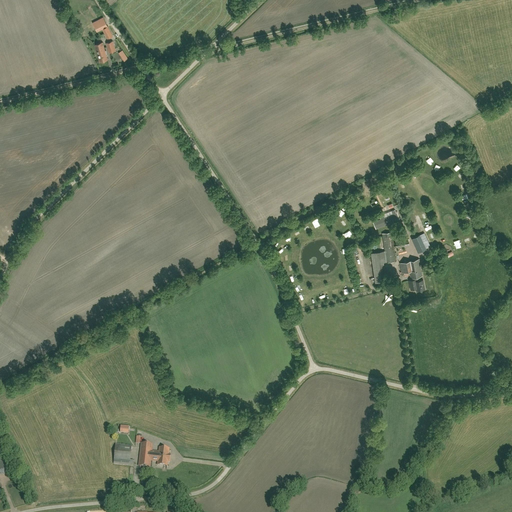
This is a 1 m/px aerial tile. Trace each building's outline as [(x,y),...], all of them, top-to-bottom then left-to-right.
[(97,32),(107,26),(103,17),(92,23),(97,32)] [(103,29),(108,38),(113,36),(108,26),(103,29)] [(109,53),(116,51),(113,41),(106,43),(109,53)] [(106,50),(105,51),(103,42),(95,45),(100,62),(108,60),(106,55),(107,54),(106,50)] [(118,53),(120,55),(124,61),(128,59),(122,50),(118,53)] [(427,160),(430,165),(435,162),(432,157),(427,160)] [(341,218),(346,214),(341,209),(337,214),(341,218)] [(397,213),(374,222),(376,228),(399,219),(397,213)] [(387,262),(396,261),(392,235),(392,233),(382,234),(383,237),(384,247),(385,251),(371,253),(375,283),(386,281),(383,263),(387,262)] [(396,247),(409,245),(407,234),(399,235),(400,240),(395,241),(396,247)] [(419,252),(423,250),(426,249),(420,234),(413,238),(419,252)] [(409,271),(410,275),(410,278),(415,277),(416,279),(409,281),(410,289),(415,288),(416,291),(425,289),(423,280),(418,281),(417,277),(422,276),(419,259),(399,263),(401,273),(403,272),(409,271)] [(150,467),(150,461),(158,462),(158,465),(167,466),(168,461),(170,461),(170,455),(168,455),(169,449),(159,448),(159,451),(152,451),(152,445),(141,444),(139,466),(150,467)] [(134,461),(130,461),(131,446),(115,445),(113,464),(133,465),(134,461)] [(1,474),(9,471),(8,470),(11,469),(8,459),(0,462),(0,473),(1,474)]
